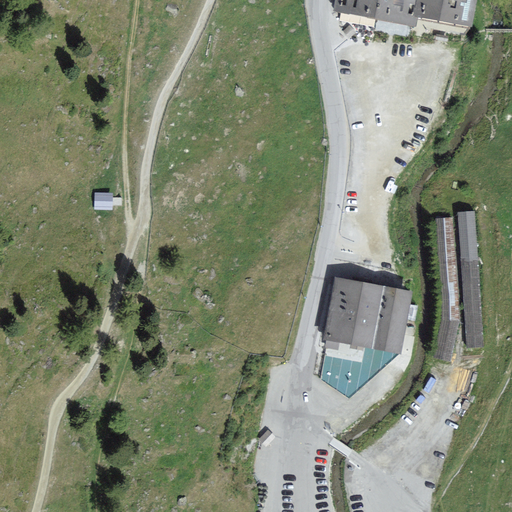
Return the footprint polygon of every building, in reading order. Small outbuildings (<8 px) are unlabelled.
[(337,0),(336,9),(412,24),(414,15),(471,26),(475,0),(337,0)] [(112,193),(94,192),(94,210),(112,210),(112,193)] [(483,347),(474,211),(458,212),(467,349),(483,347)] [(459,321),(452,217),(435,218),(442,319),(433,359),(450,363),(459,321)] [(399,353),(411,290),(335,276),(323,340),(325,340),(328,341),(326,348),(339,350),(341,342),(399,353)] [(349,398),(399,353),(341,342),(339,350),(326,348),(328,341),(325,340),(322,353),(316,377),(349,398)] [(274,442),(269,434),(258,443),(264,450),(274,442)]
